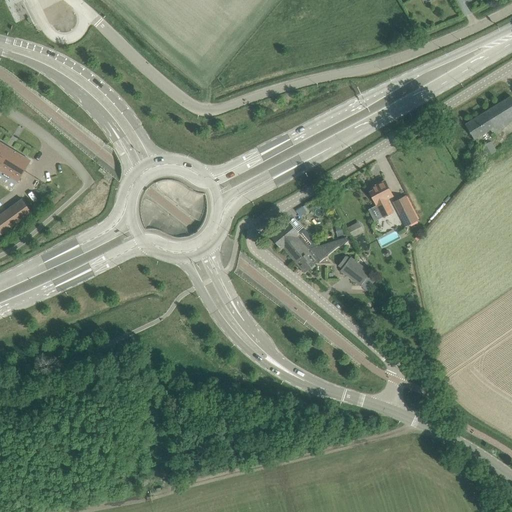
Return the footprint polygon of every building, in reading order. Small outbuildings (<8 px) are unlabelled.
[(511,121),(511,97),(511,96),(466,124),(475,138),(490,129),(493,133),(511,121)] [(481,147),(486,157),(497,151),(491,141),(481,147)] [(0,165),(0,166),(0,173),(17,184),(31,160),(5,145),(0,153),(0,155),(2,157),(0,160),(0,165)] [(393,196),(390,189),(385,180),(372,186),(374,189),(370,191),(377,204),(384,217),(394,212),(387,199),(393,196)] [(417,220),(405,196),(394,201),(407,225),(417,220)] [(0,214),(0,236),(33,212),(23,198),(0,214)] [(310,248),(288,220),(271,235),(282,248),(283,246),(295,261),(310,248)] [(364,231),(359,221),(348,227),(353,236),(364,231)] [(295,261),(305,272),(320,259),(310,248),(295,261)] [(341,270),(361,285),(370,272),(351,257),(348,262),(341,270)]
